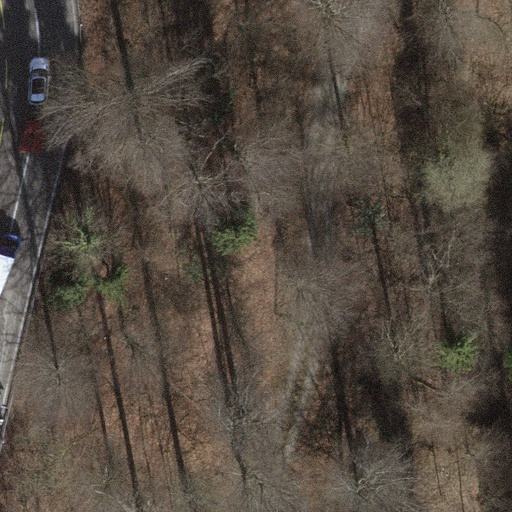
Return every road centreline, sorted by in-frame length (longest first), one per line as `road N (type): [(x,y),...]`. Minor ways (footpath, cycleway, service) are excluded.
road 1 (track): [(263,511),(323,303),(324,111),(371,0)]
road 2 (secondary): [(29,0),(34,89),(0,260)]
